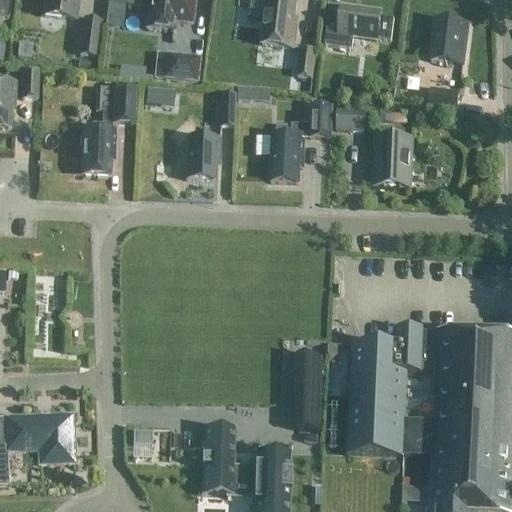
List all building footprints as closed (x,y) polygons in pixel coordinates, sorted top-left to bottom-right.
[(0,0),(0,19),(8,20),(10,0),(0,0)] [(74,0),(46,0),(44,18),(75,22),(78,3),(74,3),(74,0)] [(150,0),(147,31),(174,34),(176,24),(192,26),(195,0),(150,0)] [(296,4),(268,0),(267,0),(262,47),(293,51),(295,35),(292,34),(296,4)] [(125,27),(128,4),(111,2),(108,25),(125,27)] [(353,38),(378,41),(381,19),(381,15),(341,9),(340,17),(338,36),(326,34),(324,48),(351,51),(353,38)] [(328,15),(326,34),(338,36),(340,17),(328,15)] [(381,19),(378,41),(391,43),(394,21),(381,19)] [(100,23),(84,21),(79,56),(95,58),(100,23)] [(464,25),(436,22),(431,64),(462,68),(464,52),(461,52),(464,25)] [(317,52),(300,51),(297,80),(313,82),(317,52)] [(200,59),(167,56),(164,82),(198,85),(200,59)] [(37,74),(23,73),(22,101),(36,102),(37,74)] [(345,89),(367,92),(369,79),(347,75),(345,89)] [(15,85),(0,84),(0,131),(9,132),(11,101),(14,101),(15,85)] [(135,128),(136,89),(114,89),(113,115),(102,114),(101,131),(83,131),(81,178),(109,179),(110,150),(114,150),(115,132),(111,132),(111,126),(113,126),(113,127),(135,128)] [(155,104),(156,92),(144,91),(143,103),(155,104)] [(238,91),(237,105),(253,105),(254,92),(238,91)] [(428,110),(456,114),(459,96),(431,92),(428,110)] [(235,98),(221,97),(220,129),(233,129),(235,98)] [(333,109),(310,108),(309,141),(332,142),(333,109)] [(365,113),(337,111),(336,133),(364,134),(365,113)] [(381,115),(381,125),(391,125),(391,116),(381,115)] [(304,139),(272,138),(270,185),(298,186),(299,160),(303,160),(304,139)] [(373,189),(417,191),(417,190),(411,190),(413,141),(375,139),(373,189)] [(219,141),(187,140),(186,182),(214,183),(215,157),(218,157),(219,141)] [(29,327),(36,327),(37,301),(29,300),(29,327)] [(393,330),(392,351),(346,349),(341,450),(399,453),(399,459),(431,461),(429,511),(511,511),(511,334),(438,332),(438,335),(423,334),(423,331),(393,330)] [(322,358),(300,358),(298,407),(320,408),(322,358)] [(5,423),(0,423),(0,488),(9,488),(7,455),(39,454),(40,468),(73,466),(71,419),(5,422),(5,423)] [(290,511),(291,455),(255,454),(254,468),(254,473),(234,472),(234,468),(235,430),(204,429),(203,459),(201,459),(201,461),(203,461),(203,467),(201,467),(201,469),(202,469),(201,497),(203,498),(203,497),(223,498),(225,498),(225,500),(227,500),(228,482),(254,483),(254,501),(253,511),(290,511)] [(151,461),(151,436),(133,435),(132,460),(151,461)]
